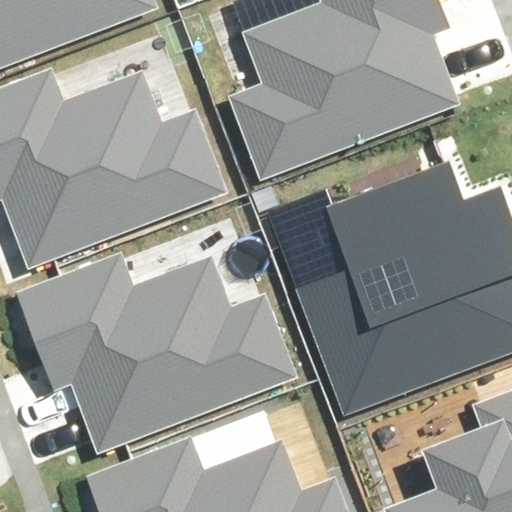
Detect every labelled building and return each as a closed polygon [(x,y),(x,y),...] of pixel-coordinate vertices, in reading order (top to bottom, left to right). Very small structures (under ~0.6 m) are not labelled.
[(0,0),(0,58),(156,0),(0,0)] [(269,178),(474,102),(448,33),(463,28),(452,0),(334,0),(257,29),(275,76),(236,91),(269,178)] [(0,190),(26,259),(231,183),(198,95),(160,110),(142,62),(62,92),(50,60),(0,78),(0,190)] [(270,202),(353,407),(511,343),(511,196),(507,184),(467,200),(448,153),(337,197),(329,178),(270,202)] [(72,377),(98,445),(303,369),(270,282),(231,296),(214,249),(134,278),(122,246),(20,284),(57,382),(72,377)] [(398,499),(402,511),(511,511),(511,372),(470,389),(479,413),(425,433),(444,481),(398,499)] [(357,511),(338,459),(299,473),(281,426),(202,455),(189,423),(88,461),(107,511),(357,511)]
